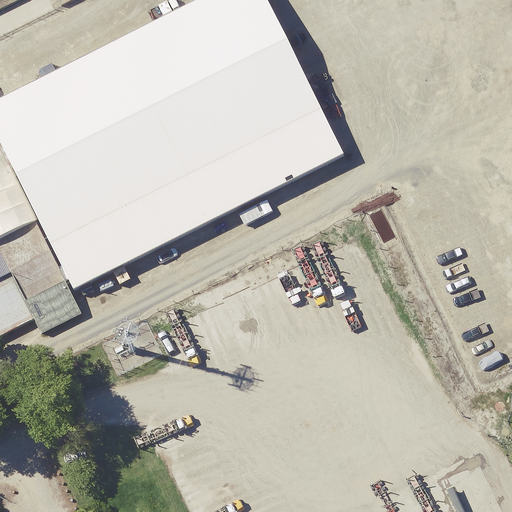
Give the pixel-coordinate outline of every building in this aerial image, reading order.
[(511,9),(489,21),(511,65),(511,9)] [(511,144),(458,36),(413,58),(511,256),(511,144)] [(100,187),(28,39),(0,52),(0,96),(55,209),(100,187)] [(511,360),(511,332),(382,75),(337,98),(477,377),(511,360)] [(0,225),(5,236),(33,222),(13,180),(0,185),(0,225)] [(0,258),(9,277),(22,304),(31,322),(34,320),(41,334),(79,315),(63,284),(33,222),(5,236),(7,240),(0,243),(0,258)] [(0,281),(9,277),(0,258),(0,281)] [(22,304),(9,277),(0,281),(0,336),(31,322),(22,304)]
